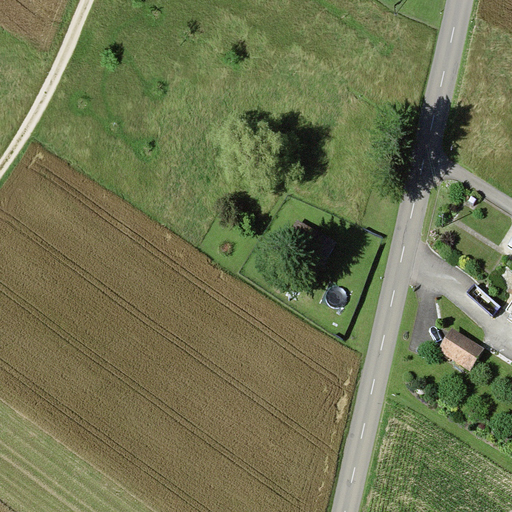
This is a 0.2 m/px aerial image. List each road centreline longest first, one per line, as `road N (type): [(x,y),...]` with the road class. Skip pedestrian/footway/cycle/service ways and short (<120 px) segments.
road 1 (tertiary): [(458,0),(343,511)]
road 2 (track): [(0,168),(56,75),(87,0)]
